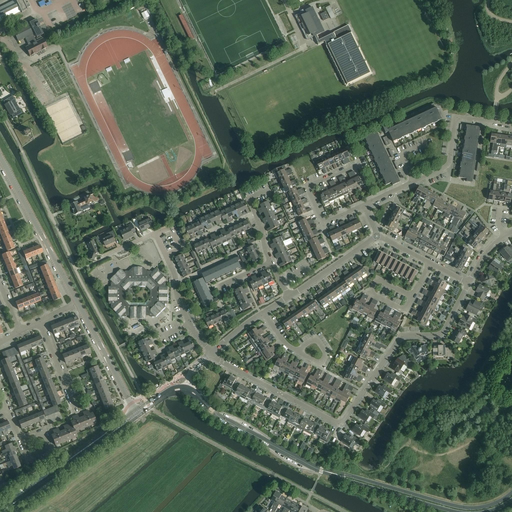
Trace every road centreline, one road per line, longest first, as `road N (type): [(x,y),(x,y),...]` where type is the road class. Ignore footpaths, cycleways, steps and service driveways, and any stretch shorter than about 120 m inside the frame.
road 1 (residential): [(212,352),(340,426),(399,338),(442,333),(468,284)]
road 2 (tertiary): [(511,492),(475,508),(321,470)]
road 3 (residential): [(106,256),(156,234),(189,325),(212,352)]
road 4 (tertiary): [(0,511),(136,411)]
road 5 (tertiary): [(77,304),(0,157)]
road 6 (tertiary): [(185,393),(321,470)]
road 7 (residential): [(511,128),(456,118),(447,168),(414,182)]
road 8 (residential): [(365,205),(324,223),(309,189),(359,162)]
road 9 (tertiary): [(321,470),(453,511)]
road 10 (tertiary): [(136,411),(77,304)]
